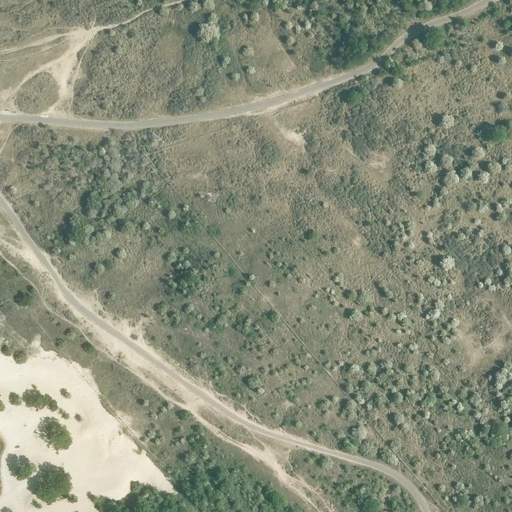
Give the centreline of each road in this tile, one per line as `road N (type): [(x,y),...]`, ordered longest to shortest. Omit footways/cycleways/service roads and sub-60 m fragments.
road 1 (unknown): [(0,246),(37,268),(43,295),(88,340),(302,482),(333,511)]
road 2 (unknown): [(0,54),(195,0)]
